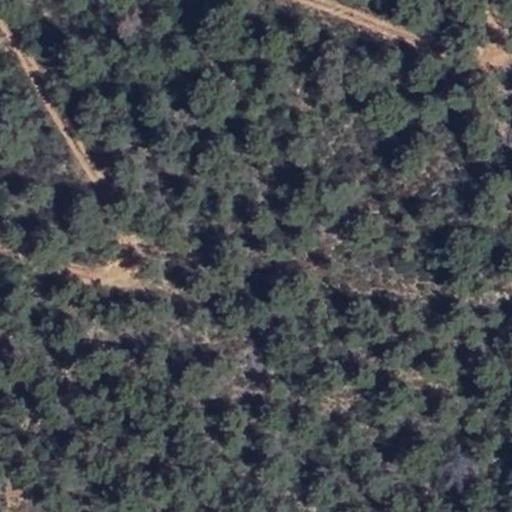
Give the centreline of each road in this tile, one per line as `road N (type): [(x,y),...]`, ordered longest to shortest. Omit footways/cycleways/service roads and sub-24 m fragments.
road 1 (track): [(0,239),(99,281),(135,263),(1,0)]
road 2 (track): [(317,0),(475,52),(505,53),(491,0)]
